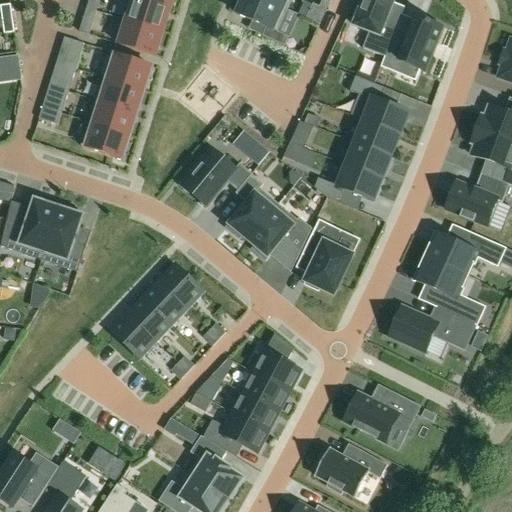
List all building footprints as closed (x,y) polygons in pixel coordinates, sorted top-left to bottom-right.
[(163,33),(171,10),(138,0),(127,0),(121,21),(126,22),(163,33)] [(138,0),(171,10),(173,0),(138,0)] [(278,33),(288,11),(263,0),(243,0),(236,15),(266,29),(263,37),(285,47),(289,38),(278,33)] [(292,0),(263,0),(288,11),(292,0)] [(386,23),(394,0),(364,0),(362,5),(359,4),(351,22),(355,24),(354,27),(370,33),(363,50),(385,58),(397,28),(386,23)] [(308,23),(319,27),(327,8),(317,4),(308,23)] [(13,19),(11,5),(1,7),(3,21),(13,19)] [(84,18),(79,33),(89,36),(94,21),(84,18)] [(435,44),(441,28),(417,18),(411,33),(397,28),(385,58),(381,69),(397,75),(401,64),(424,73),(430,56),(433,57),(438,45),(435,44)] [(15,33),(13,19),(3,21),(4,35),(15,33)] [(156,57),(163,33),(126,22),(119,45),(156,57)] [(65,39),(63,46),(82,52),(84,45),(65,39)] [(511,41),(507,53),(504,52),(500,66),(503,66),(498,79),(511,83),(511,41)] [(111,55),(103,79),(145,92),(152,68),(111,55)] [(76,70),(57,64),(54,74),(73,80),(76,70)] [(409,114),(380,103),(385,90),(356,78),(350,92),(373,101),(364,122),(400,136),(409,114)] [(103,79),(96,102),(138,115),(145,92),(103,79)] [(65,103),(69,93),(50,87),(46,97),(65,103)] [(257,98),(242,112),(271,143),(286,129),(257,98)] [(96,102),(89,123),(131,137),(138,115),(96,102)] [(482,117),(477,131),(511,143),(511,116),(489,108),(485,119),(482,117)] [(62,115),(43,109),(39,120),(58,126),(62,115)] [(391,158),(400,136),(364,122),(355,144),(391,158)] [(131,137),(89,123),(82,147),(123,160),(131,137)] [(306,149),(315,130),(300,123),(291,142),(306,149)] [(511,143),(477,131),(471,145),(475,146),(472,157),(498,166),(493,181),(511,187),(511,143)] [(382,181),(391,158),(355,144),(347,167),(382,181)] [(240,166),(236,170),(213,150),(182,187),(207,208),(228,183),(239,192),(252,176),(240,166)] [(373,203),(382,181),(347,167),(338,187),(319,180),(315,189),(329,200),(340,205),(345,192),(373,203)] [(248,243),(279,206),(260,190),(264,186),(252,176),(239,192),(236,195),(247,204),(228,226),(226,229),(240,240),(242,237),(248,243)] [(488,227),(498,203),(503,205),(509,187),(493,181),(481,176),(475,191),(456,184),(446,210),(461,216),(460,219),(474,225),(475,222),(488,227)] [(42,261),(59,209),(52,207),(53,203),(39,198),(37,202),(35,201),(26,228),(14,224),(6,249),(42,261)] [(297,262),(312,231),(300,221),(299,222),(279,206),(248,243),(255,248),(252,251),(266,262),(268,259),(279,247),(297,262)] [(66,212),(59,209),(42,261),(78,273),(86,248),(74,244),(83,217),(81,217),(82,213),(67,208),(66,212)] [(334,296),(353,257),(325,243),(333,228),(319,221),(305,250),(318,256),(305,283),(306,283),(305,286),(318,292),(320,290),(334,296)] [(436,234),(425,258),(469,278),(478,259),(498,268),(506,250),(468,233),(462,246),(436,234)] [(469,278),(425,258),(414,282),(440,293),(434,308),(477,327),(486,309),(460,297),(469,278)] [(205,294),(175,265),(159,283),(188,311),(205,294)] [(188,311),(159,283),(143,299),(172,328),(188,311)] [(172,328),(143,299),(127,315),(156,344),(172,328)] [(475,332),(435,314),(429,326),(402,313),(387,343),(423,360),(431,344),(463,358),(475,332)] [(156,344),(127,315),(110,333),(140,362),(156,344)] [(217,325),(210,332),(219,341),(226,334),(217,325)] [(219,341),(210,332),(203,338),(213,347),(219,341)] [(290,393),(301,372),(287,364),(294,351),(275,336),(255,374),(290,393)] [(185,358),(178,364),(188,374),(195,367),(185,358)] [(188,374),(178,364),(172,371),(181,380),(188,374)] [(255,374),(244,394),(279,413),(290,393),(255,374)] [(359,395),(344,424),(385,444),(395,425),(408,432),(419,409),(387,392),(380,406),(359,395)] [(244,394),(233,414),(268,433),(279,413),(244,394)] [(200,409),(205,400),(197,395),(192,405),(200,409)] [(213,422),(204,439),(237,458),(243,447),(257,454),(268,433),(233,414),(226,428),(213,422)] [(74,445),(81,435),(74,430),(68,440),(74,445)] [(199,459),(189,474),(229,501),(243,480),(220,464),(228,453),(201,437),(191,454),(199,459)] [(380,480),(388,466),(358,450),(353,459),(348,461),(330,451),(326,457),(323,455),(315,469),(319,471),(315,477),(329,485),(327,488),(341,496),(343,492),(356,499),(369,474),(380,480)] [(48,486),(59,469),(37,455),(30,466),(14,456),(0,477),(0,500),(13,509),(25,491),(39,500),(48,486)] [(116,481),(125,467),(111,459),(103,472),(116,481)] [(81,511),(82,511),(70,503),(87,478),(64,462),(59,469),(48,486),(60,493),(47,511),(81,511)] [(172,482),(159,503),(173,511),(191,511),(193,508),(199,511),(222,511),(229,501),(189,474),(180,488),(172,482)] [(126,492),(116,486),(98,511),(129,511),(136,503),(124,496),(126,492)]
